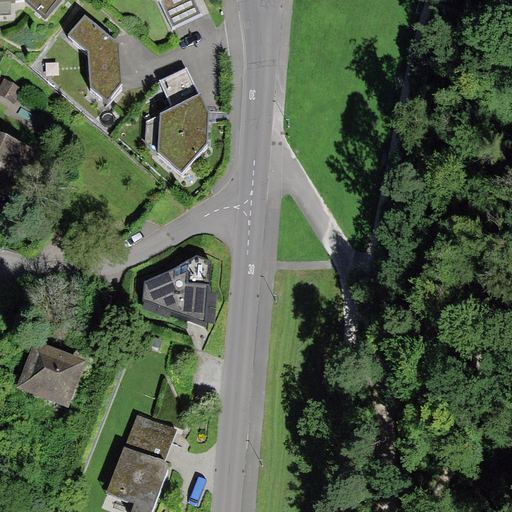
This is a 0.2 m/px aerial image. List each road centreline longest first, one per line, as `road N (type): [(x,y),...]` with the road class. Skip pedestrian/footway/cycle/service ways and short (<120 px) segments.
road 1 (residential): [(229,511),(252,186)]
road 2 (track): [(360,281),(431,0)]
road 3 (residential): [(0,260),(100,266),(141,253),(252,186)]
road 4 (track): [(393,511),(379,316),(360,281)]
road 5 (track): [(340,511),(345,338),(360,281)]
road 6 (residential): [(252,186),(258,0)]
road 7 (track): [(360,281),(256,130)]
